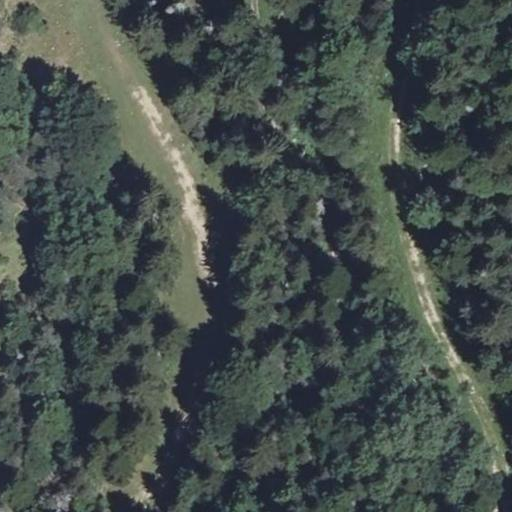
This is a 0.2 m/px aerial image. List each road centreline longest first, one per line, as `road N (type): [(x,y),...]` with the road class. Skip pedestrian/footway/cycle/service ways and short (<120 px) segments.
road 1 (track): [(97,0),(174,154),(207,254),(209,326),(197,416),(164,511)]
road 2 (track): [(511,501),(401,197),(392,120),(422,0)]
